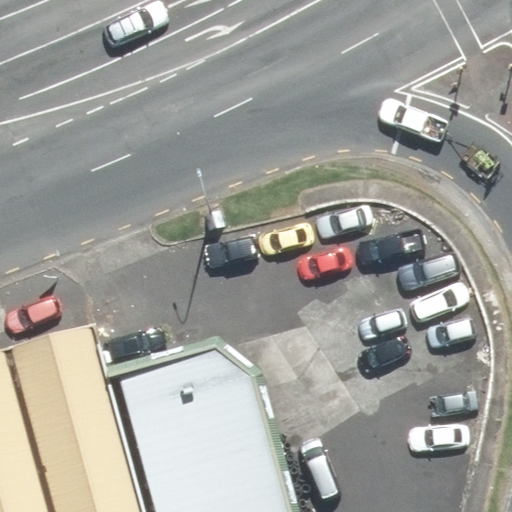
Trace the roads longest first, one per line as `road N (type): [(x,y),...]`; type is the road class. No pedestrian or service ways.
road 1 (primary): [(511,187),(412,119),(255,97)]
road 2 (primary): [(255,97),(0,194)]
road 3 (primary): [(431,0),(255,97)]
road 4 (primary): [(0,47),(116,0)]
